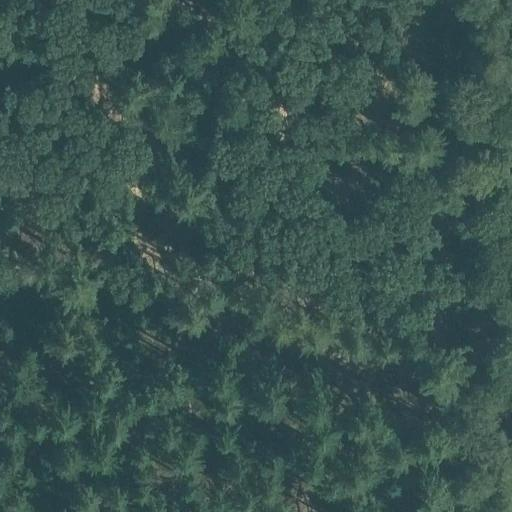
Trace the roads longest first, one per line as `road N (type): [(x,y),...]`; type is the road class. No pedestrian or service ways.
road 1 (track): [(443,382),(0,267)]
road 2 (track): [(431,0),(443,382)]
road 3 (track): [(443,382),(450,511)]
